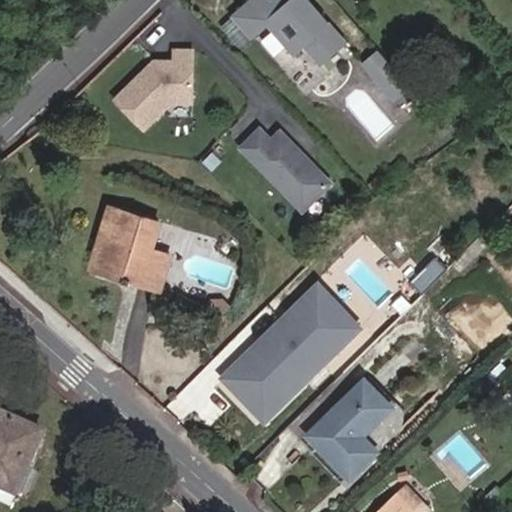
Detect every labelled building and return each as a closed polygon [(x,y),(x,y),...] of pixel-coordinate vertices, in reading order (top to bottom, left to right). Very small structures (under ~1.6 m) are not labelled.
[(268,0),(254,0),(233,19),(249,38),(266,24),(292,56),(302,47),(318,66),(342,47),(303,0),(295,0),(288,6),(283,0),(277,0),(272,5),(268,0)] [(145,72),(115,101),(144,130),(171,104),(192,104),(193,52),(174,52),(174,63),(154,62),(155,69),(148,75),(145,72)] [(378,58),(364,69),(392,102),(405,90),(378,58)] [(145,72),(148,75),(155,69),(154,62),(145,72)] [(261,133),(240,151),(301,216),(330,189),(281,136),(271,144),(261,133)] [(114,210),(94,266),(158,288),(168,257),(154,252),(163,226),(114,210)] [(415,295),(427,306),(451,280),(440,271),(415,295)] [(319,282),(216,383),(261,429),(364,327),(319,282)] [(314,435),(354,478),(383,451),(363,428),(372,420),(375,424),(393,408),(370,384),(314,435)] [(50,432),(6,413),(0,425),(0,488),(1,486),(21,496),(50,432)] [(415,511),(403,498),(385,511),(415,511)]
